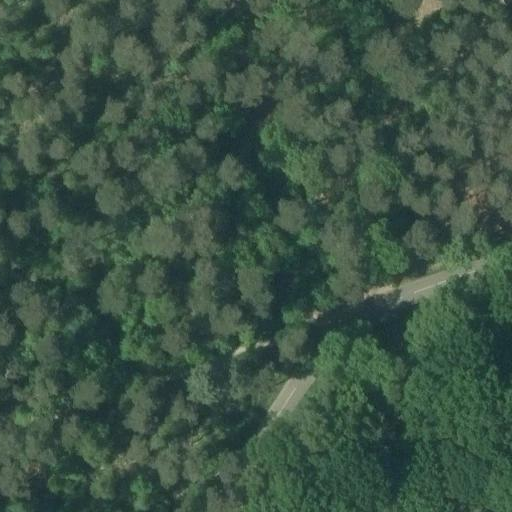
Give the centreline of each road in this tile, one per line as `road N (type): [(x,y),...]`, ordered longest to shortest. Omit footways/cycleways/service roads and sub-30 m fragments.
road 1 (unclassified): [(220,511),(334,340),(408,297),(511,262)]
road 2 (track): [(293,393),(261,380),(204,379),(0,436)]
